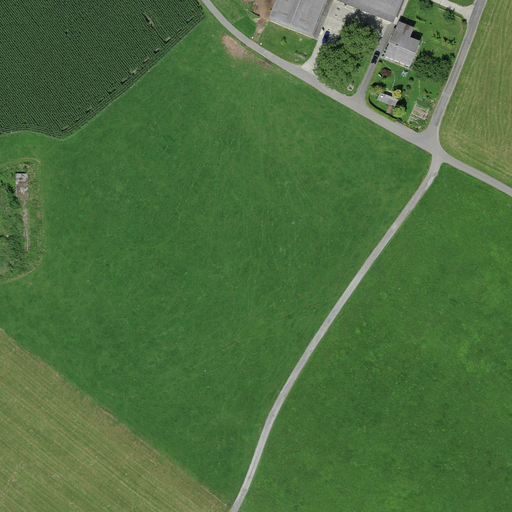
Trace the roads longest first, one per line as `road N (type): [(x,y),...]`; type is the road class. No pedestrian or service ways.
road 1 (track): [(205,0),(241,40),(436,153),(434,172),(295,372),(233,511)]
road 2 (residential): [(481,0),(431,132),(436,153),(511,193)]
